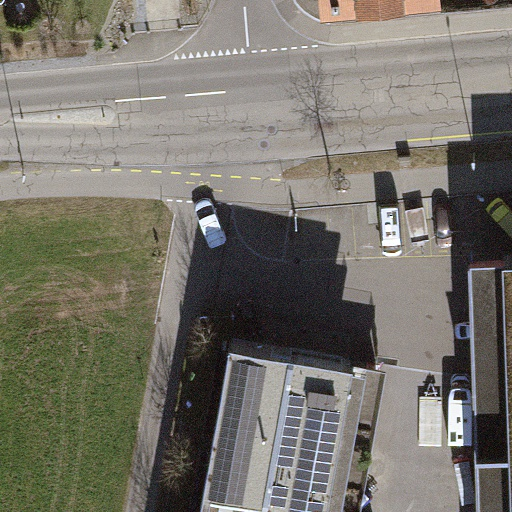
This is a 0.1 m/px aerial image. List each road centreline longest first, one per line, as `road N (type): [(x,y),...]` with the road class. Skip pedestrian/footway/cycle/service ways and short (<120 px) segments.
road 1 (unknown): [(429,511),(448,309),(406,247),(257,193)]
road 2 (unclassified): [(220,105),(146,511)]
road 3 (secondary): [(253,102),(511,84)]
road 4 (secondary): [(0,118),(220,105)]
